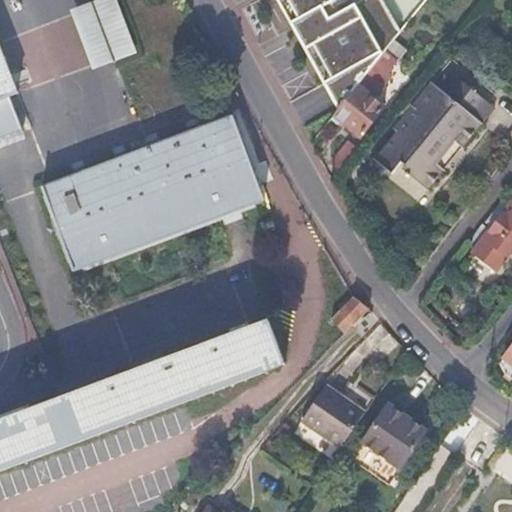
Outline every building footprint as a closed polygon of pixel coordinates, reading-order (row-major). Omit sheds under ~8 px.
[(281,0),(341,107),(426,0),(281,0)] [(111,5),(77,17),(96,65),(130,52),(111,5)] [(395,60),(386,53),(341,107),(334,116),(359,137),(383,108),(371,99),(390,76),(385,72),(395,60)] [(0,142),(20,135),(7,100),(16,96),(0,56),(0,142)] [(402,118),(409,124),(399,136),(394,132),(370,161),(387,175),(396,165),(401,169),(397,174),(421,193),(439,173),(427,163),(446,141),(457,151),(479,126),(473,121),(487,104),(455,78),(441,94),(430,85),(402,118)] [(234,117),(41,188),(71,272),(265,202),(234,117)] [(457,151),(446,141),(427,163),(439,173),(446,179),(465,157),(457,151)] [(356,155),(345,146),(329,167),(339,175),(356,155)] [(511,208),(473,259),(499,279),(511,261),(511,208)] [(370,311),(355,296),(333,320),(348,334),(370,311)] [(288,365),(271,320),(0,422),(0,472),(186,403),(288,365)] [(511,347),(499,364),(505,376),(511,381),(511,347)] [(365,416),(328,390),(304,424),(342,450),(365,416)] [(425,434),(388,407),(361,444),(398,471),(425,434)]
